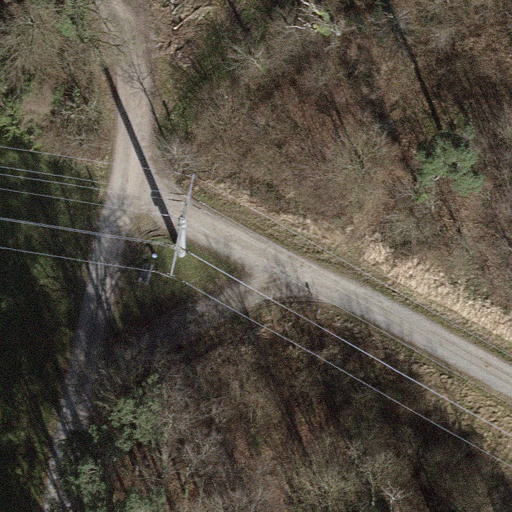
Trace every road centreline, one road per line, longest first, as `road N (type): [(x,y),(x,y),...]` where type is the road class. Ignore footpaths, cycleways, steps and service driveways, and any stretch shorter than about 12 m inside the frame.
road 1 (track): [(511,384),(122,170),(110,0)]
road 2 (track): [(122,170),(49,511)]
road 3 (track): [(74,380),(104,372),(183,317),(308,274)]
